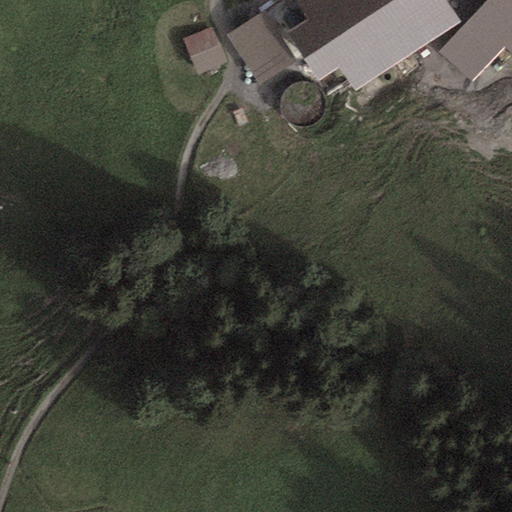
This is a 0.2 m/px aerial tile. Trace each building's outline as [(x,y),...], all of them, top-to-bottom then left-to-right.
[(281,35),(341,0),(279,0),(266,8),(281,35)] [(422,31),(401,0),(357,0),(322,23),(356,75),(422,31)] [(210,30),(186,40),(199,70),(223,59),(210,30)] [(422,56),(402,84),(439,109),(459,81),(422,56)] [(320,80),(294,86),(301,118),(327,112),(320,80)]
